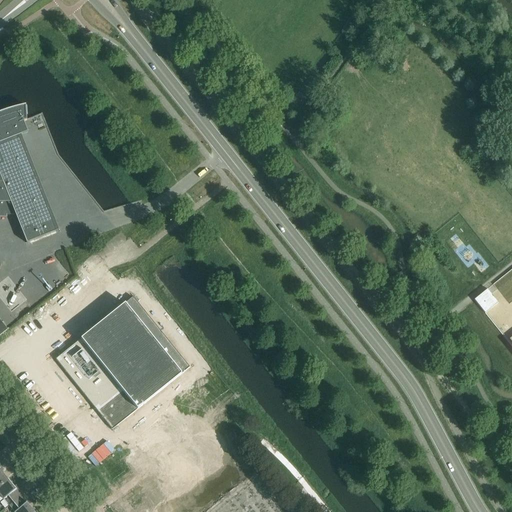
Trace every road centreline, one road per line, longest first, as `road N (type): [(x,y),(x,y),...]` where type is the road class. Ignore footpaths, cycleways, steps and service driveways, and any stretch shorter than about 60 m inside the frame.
road 1 (secondary): [(482,511),(397,367),(131,32)]
road 2 (residential): [(72,511),(0,416)]
